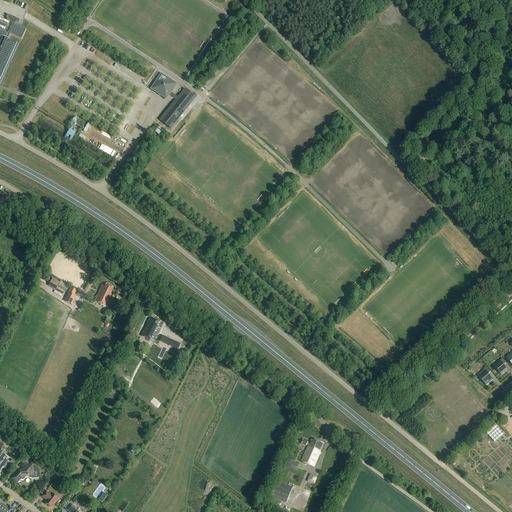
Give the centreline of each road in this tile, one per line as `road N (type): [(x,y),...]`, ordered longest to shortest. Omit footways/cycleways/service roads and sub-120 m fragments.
road 1 (trunk): [(469,511),(172,268),(0,158)]
road 2 (unclassified): [(0,132),(141,219),(445,468)]
road 3 (track): [(151,291),(430,511)]
road 4 (residential): [(409,167),(243,0)]
road 5 (unclassified): [(151,291),(0,181)]
road 6 (track): [(511,294),(382,416)]
